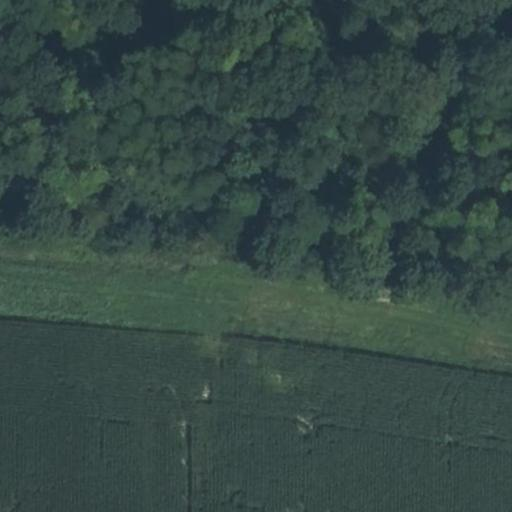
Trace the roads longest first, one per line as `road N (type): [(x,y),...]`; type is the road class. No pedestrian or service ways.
road 1 (track): [(0,261),(248,282),(440,316),(511,338)]
road 2 (track): [(0,91),(511,136)]
